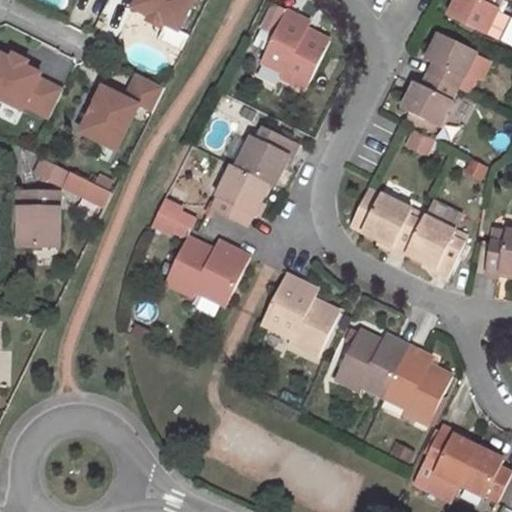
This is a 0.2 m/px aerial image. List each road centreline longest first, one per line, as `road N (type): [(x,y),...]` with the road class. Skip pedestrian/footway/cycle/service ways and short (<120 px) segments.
road 1 (residential): [(388,50),(327,177),(322,225),(353,275),(462,318)]
road 2 (residential): [(127,484),(123,439),(107,422),(62,416),(30,447),(26,470),(41,500)]
